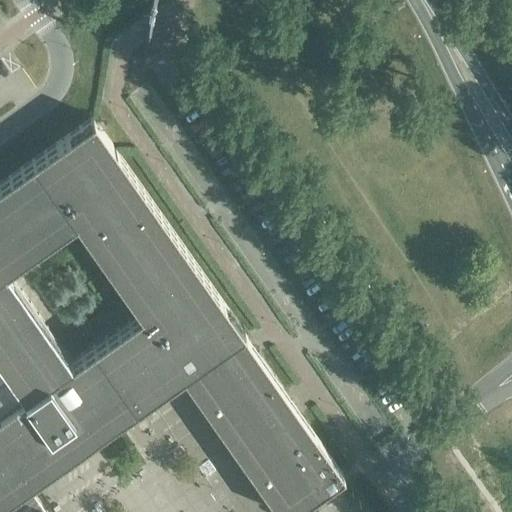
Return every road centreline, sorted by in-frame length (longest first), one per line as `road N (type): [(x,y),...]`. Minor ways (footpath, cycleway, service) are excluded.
road 1 (secondary): [(429,11),(511,194)]
road 2 (unclassified): [(375,469),(432,422),(504,381)]
road 3 (secondary): [(511,134),(429,11)]
